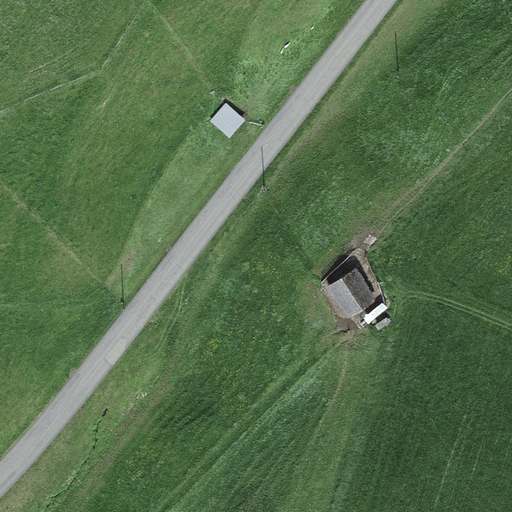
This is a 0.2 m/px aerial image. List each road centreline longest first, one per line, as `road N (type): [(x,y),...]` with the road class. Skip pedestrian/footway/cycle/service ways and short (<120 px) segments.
road 1 (unclassified): [(0,481),(382,0)]
road 2 (track): [(511,327),(392,289)]
